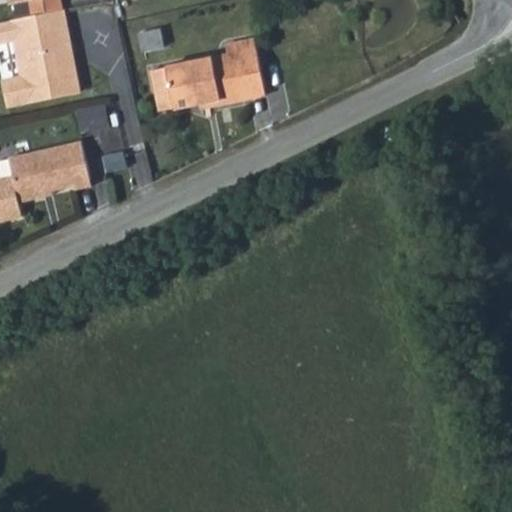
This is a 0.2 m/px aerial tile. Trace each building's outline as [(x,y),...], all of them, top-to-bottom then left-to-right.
[(0,0),(0,11),(0,13),(51,4),(50,0),(0,0)] [(53,22),(48,23),(52,46),(58,50),(53,22)] [(48,23),(0,31),(0,51),(3,51),(10,87),(0,88),(0,114),(67,103),(63,81),(58,82),(56,69),(60,63),(58,50),(52,46),(48,23)] [(145,30),(147,50),(169,47),(166,27),(145,30)] [(211,58),(148,70),(155,111),(181,106),(183,113),(247,101),(237,45),(209,49),(211,58)] [(3,51),(0,51),(0,88),(10,87),(3,51)] [(142,113),(155,111),(148,70),(135,72),(142,113)] [(85,133),(116,131),(114,106),(83,108),(85,133)] [(0,164),(0,180),(6,210),(30,206),(29,202),(61,196),(62,200),(79,196),(70,152),(0,164)]
